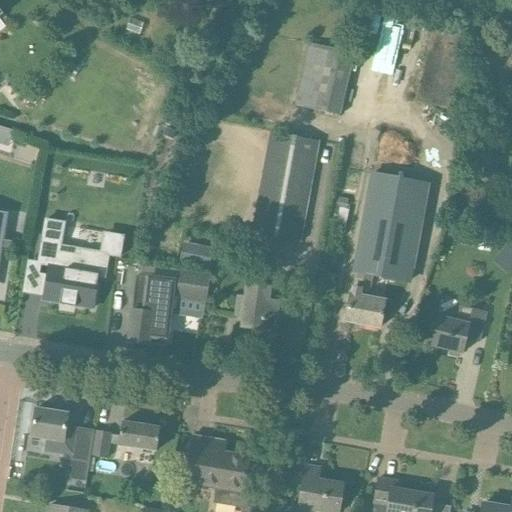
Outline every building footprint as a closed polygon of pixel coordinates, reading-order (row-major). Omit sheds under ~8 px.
[(353,42),(332,37),(329,49),(309,44),(295,106),(339,116),(353,53),(351,53),(353,42)] [(317,143),(270,134),(251,235),(299,244),(317,143)] [(373,175),(354,274),(388,281),(409,285),(427,186),(373,175)] [(45,221),(38,263),(49,265),(43,301),(59,304),(59,305),(62,306),(62,305),(69,306),(72,306),(72,308),(75,308),(75,306),(92,309),(98,277),(104,278),(108,256),(108,255),(99,254),(60,247),(64,224),(45,221)] [(184,243),(179,264),(209,270),(213,249),(184,243)] [(511,244),(507,243),(497,256),(511,268),(511,267),(511,244)] [(180,272),(179,278),(179,283),(177,297),(171,296),(169,309),(203,313),(205,300),(207,280),(207,275),(180,272)] [(370,277),(388,281),(354,274),(356,274),(352,296),(350,295),(345,322),(379,329),(384,302),(366,298),(370,277)] [(147,287),(146,299),(134,298),(133,312),(131,311),(130,323),(127,343),(148,346),(149,339),(166,341),(168,321),(169,309),(171,296),(172,284),(172,281),(148,279),(147,287)] [(269,288),(247,285),(245,298),(238,297),(235,317),(236,317),(237,315),(243,315),(241,330),(263,332),(265,319),(276,320),(278,302),(268,301),(269,288)] [(485,314),(459,308),(456,322),(437,318),(430,347),(462,355),(465,339),(478,342),(485,314)] [(35,410),(31,438),(47,440),(46,452),(72,456),(71,461),(89,464),(94,432),(77,429),(65,427),(67,415),(35,410)] [(154,453),(156,453),(159,429),(121,424),(119,437),(110,436),(111,434),(95,432),(92,456),(116,460),(115,463),(152,469),(154,453)] [(207,440),(192,437),(185,482),(216,488),(213,504),(246,510),(250,489),(243,487),(248,458),(206,451),(207,440)] [(319,470),(305,467),(298,507),(326,511),(338,511),(342,486),(317,482),(319,470)] [(374,505),(372,511),(449,511),(450,507),(431,504),(432,497),(391,490),(393,482),(378,480),(375,499),(374,505)] [(103,487),(93,485),(92,493),(102,495),(103,487)] [(511,511),(511,503),(511,510),(483,505),(481,511),(511,511)]
